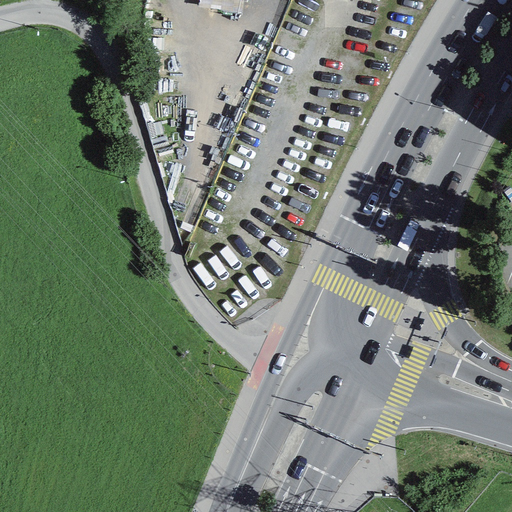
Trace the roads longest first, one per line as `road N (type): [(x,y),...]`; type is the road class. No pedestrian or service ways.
road 1 (unclassified): [(0,20),(53,13),(96,36),(121,84),(178,270),(225,338),(277,364)]
road 2 (secondary): [(492,0),(359,247)]
road 3 (secondary): [(336,348),(299,383),(228,511)]
road 4 (secondary): [(511,379),(444,315),(425,220)]
road 5 (secondary): [(425,220),(511,58)]
road 6 (trunk): [(350,374),(511,428)]
road 7 (secondary): [(277,364),(224,511)]
road 8 (secondary): [(511,384),(367,337)]
road 9 (secondary): [(286,511),(350,374)]
road 10 (secondary): [(359,247),(319,275),(277,364)]
road 11 (secondary): [(367,337),(425,220)]
